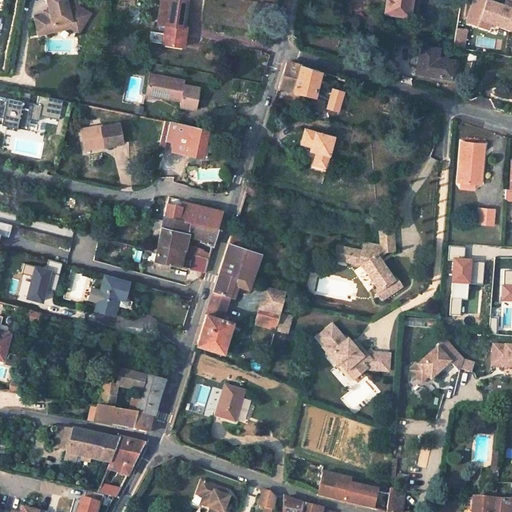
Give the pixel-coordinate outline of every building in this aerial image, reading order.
[(81,30),(85,23),(91,15),(77,7),(75,0),(46,0),(49,10),(50,15),(45,17),(35,19),(38,33),(54,29),(54,27),(71,22),(72,24),(81,30)] [(181,27),(185,0),(161,0),(157,24),(166,25),(163,44),(183,47),(186,28),(181,27)] [(390,0),(389,13),(412,18),(415,0),(390,0)] [(415,0),(412,18),(421,19),(424,0),(415,0)] [(511,9),(485,0),(473,0),(466,23),(478,27),(480,19),(510,29),(511,24),(511,9)] [(54,29),(38,33),(39,37),(72,29),(79,32),(81,30),(72,24),(71,22),(54,27),(54,29)] [(456,30),(453,49),(463,50),(466,31),(456,30)] [(435,48),(416,45),(415,54),(419,55),(417,73),(448,78),(451,60),(434,57),(435,48)] [(314,98),(320,72),(289,61),(286,63),(278,88),(314,98)] [(187,83),(151,76),(148,91),(147,98),(183,105),(182,110),(189,112),(190,109),(200,111),(201,103),(202,95),(190,92),(191,90),(186,89),(187,83)] [(59,118),(62,100),(38,95),(36,105),(28,104),(30,94),(20,92),(18,102),(0,97),(0,121),(0,122),(0,123),(0,126),(26,132),(29,119),(38,121),(40,114),(59,118)] [(165,142),(173,143),(172,152),(200,158),(206,129),(168,122),(165,142)] [(84,147),(104,143),(105,147),(122,143),(118,124),(101,128),(100,125),(80,129),(84,147)] [(304,128),(300,142),(314,147),(310,159),(324,164),(332,138),(304,128)] [(463,141),(459,181),(464,181),(475,182),(477,182),(478,166),(482,166),(484,144),(463,141)] [(168,198),(163,216),(216,228),(221,212),(218,212),(182,203),(178,200),(168,198)] [(478,221),(493,222),(494,208),(479,207),(478,221)] [(208,260),(211,253),(183,245),(185,237),(187,222),(163,216),(157,245),(182,252),(181,252),(208,260)] [(12,225),(0,221),(0,234),(8,237),(12,225)] [(216,228),(187,222),(185,237),(206,242),(205,245),(213,246),(219,229),(216,228)] [(363,263),(377,283),(373,286),(380,295),(401,280),(394,270),(391,273),(376,251),(377,251),(394,249),(390,223),(379,225),(381,243),(381,245),(379,244),(362,240),(360,250),(349,247),(347,259),(363,263)] [(195,345),(221,353),(231,322),(221,319),(231,291),(246,294),(250,281),(253,281),(254,277),(252,276),(259,254),(241,248),(243,241),(229,237),(195,345)] [(334,256),(347,259),(349,247),(337,244),(334,256)] [(154,253),(153,258),(168,263),(191,269),(202,272),(204,273),(208,260),(181,252),(182,252),(157,245),(154,253)] [(168,263),(153,258),(151,266),(161,268),(161,267),(166,269),(168,263)] [(43,287),(54,289),(56,266),(21,263),(18,298),(42,300),(43,287)] [(191,269),(186,285),(197,288),(202,272),(191,269)] [(511,270),(501,271),(500,304),(511,303),(511,270)] [(102,303),(119,308),(121,300),(128,302),(132,283),(109,277),(102,303)] [(161,277),(154,289),(190,299),(193,300),(197,288),(186,285),(161,277)] [(284,290),(257,284),(255,290),(262,292),(254,322),(274,327),(284,290)] [(119,308),(102,303),(100,311),(117,316),(119,308)] [(287,313),(278,311),(274,327),(283,329),(287,313)] [(337,358),(350,374),(363,363),(364,364),(385,366),(387,347),(369,345),(367,343),(362,348),(360,346),(357,349),(344,334),(342,336),(328,320),(315,331),(328,348),(326,351),(334,361),(337,358)] [(0,355),(2,356),(8,336),(5,334),(6,333),(0,331),(0,355)] [(450,354),(437,340),(411,362),(422,374),(429,368),(431,371),(450,354)] [(511,346),(494,345),(492,359),(504,360),(503,367),(511,367),(511,346)] [(504,360),(492,359),(492,366),(503,367),(504,360)] [(117,411),(121,388),(139,391),(135,410),(129,409),(128,413),(152,417),(163,380),(117,369),(114,386),(104,384),(99,408),(117,411)] [(239,395),(221,389),(212,417),(229,424),(239,395)] [(96,408),(95,412),(86,409),(84,422),(113,427),(113,426),(147,433),(150,421),(151,421),(152,417),(96,408)] [(76,420),(78,413),(63,410),(62,418),(76,420)] [(56,426),(50,446),(64,449),(63,453),(107,462),(116,439),(83,433),(56,426)] [(104,469),(124,474),(141,442),(116,437),(116,439),(104,469)] [(321,472),(317,493),(371,507),(376,485),(348,480),(349,476),(321,472)] [(216,485),(197,478),(192,492),(205,496),(203,502),(207,503),(204,511),(205,511),(223,511),(225,507),(220,505),(224,495),(214,492),(216,485)] [(395,511),(399,511),(403,485),(391,483),(388,510),(395,511)] [(116,489),(98,485),(95,493),(112,498),(116,489)] [(263,505),(270,507),(272,498),(269,491),(261,488),(257,502),(263,505)] [(95,493),(83,490),(80,499),(78,498),(73,511),(92,511),(95,503),(98,504),(101,495),(95,493)] [(320,508),(284,495),(281,511),(328,511),(320,510),(320,508)] [(473,496),(471,511),(493,511),(495,499),(473,496)] [(510,511),(511,511),(511,506),(511,497),(495,499),(493,511),(510,511)]
